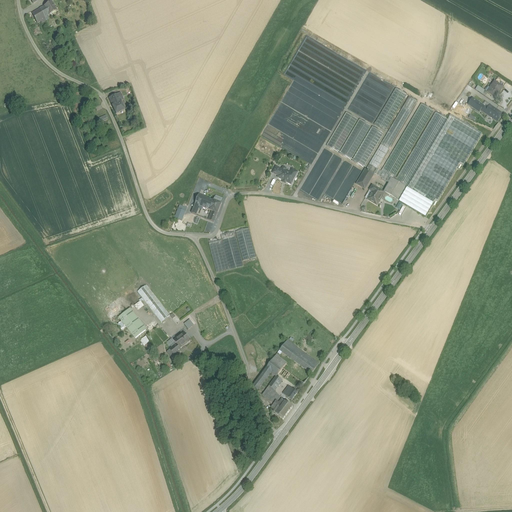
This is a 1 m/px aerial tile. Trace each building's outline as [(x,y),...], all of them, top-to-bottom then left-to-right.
[(51,2),(44,6),(49,15),(56,11),(51,2)] [(44,6),(31,14),(37,24),(40,22),(41,23),(49,19),(47,16),(49,15),(44,6)] [(503,88),(495,82),(492,86),(493,87),(488,93),(494,98),(498,92),(499,93),(503,88)] [(475,95),(477,91),(471,87),(468,91),(475,95)] [(396,88),(374,125),(385,131),(407,95),(396,88)] [(120,93),(109,98),(116,114),(124,110),(120,101),(123,100),(120,93)] [(409,97),(366,169),(374,174),(417,101),(409,97)] [(448,120),(421,104),(380,172),(391,179),(407,188),(408,188),(448,120)] [(482,109),(476,105),(473,110),(479,113),(482,109)] [(503,114),(490,105),(488,109),(485,113),(497,122),(503,114)] [(358,119),(346,113),(326,146),(338,153),(358,119)] [(106,115),(97,119),(99,123),(108,119),(106,115)] [(359,119),(339,153),(351,160),(371,126),(359,119)] [(372,127),(352,161),(363,168),(384,134),(372,127)] [(282,170),(276,167),(273,174),(278,176),(282,170)] [(290,173),(285,171),(286,170),(285,169),(284,168),(283,168),(282,169),(282,170),(278,176),(278,178),(291,185),(293,181),(295,178),(295,177),(297,173),(292,170),(290,173)] [(366,169),(357,184),(365,189),(374,174),(366,169)] [(407,188),(391,179),(384,192),(399,201),(407,188)] [(384,193),(372,186),(365,198),(367,199),(367,200),(377,206),(384,193)] [(213,201),(199,195),(191,214),(196,215),(200,206),(210,210),(213,201)] [(221,204),(213,201),(210,210),(213,212),(217,213),(221,204)] [(187,208),(180,205),(175,218),(182,221),(185,212),(187,208)] [(213,212),(212,215),(210,215),(208,220),(214,222),(217,213),(213,212)] [(248,229),(235,232),(243,261),(256,258),(248,229)] [(234,232),(221,236),(229,270),(243,266),(234,232)] [(221,240),(209,244),(216,273),(229,270),(221,240)] [(177,324),(153,293),(144,300),(168,331),(177,324)] [(138,310),(144,306),(140,301),(134,306),(138,310)] [(132,313),(128,317),(137,329),(142,325),(132,313)] [(137,329),(128,317),(122,321),(126,327),(135,338),(141,333),(137,329)] [(194,326),(190,320),(184,324),(189,330),(194,326)] [(126,327),(122,321),(117,325),(122,331),(126,327)] [(184,333),(174,341),(177,345),(180,349),(190,341),(184,333)] [(140,340),(144,346),(150,341),(146,336),(140,340)] [(319,364),(287,341),(280,351),(311,374),(319,364)] [(180,349),(177,345),(167,352),(172,359),(181,351),(180,349)] [(276,355),(253,386),(257,391),(271,373),(281,359),(276,355)] [(304,384),(288,372),(291,368),(286,364),(287,363),(281,359),(271,373),(276,377),(282,381),(291,389),(286,396),(292,401),(304,384)] [(307,380),(291,368),(288,372),(304,384),(307,380)] [(276,377),(262,396),(270,404),(275,410),(274,413),(276,414),(285,402),(274,391),(282,381),(276,377)] [(285,402),(276,414),(283,420),(292,408),(285,402)]
